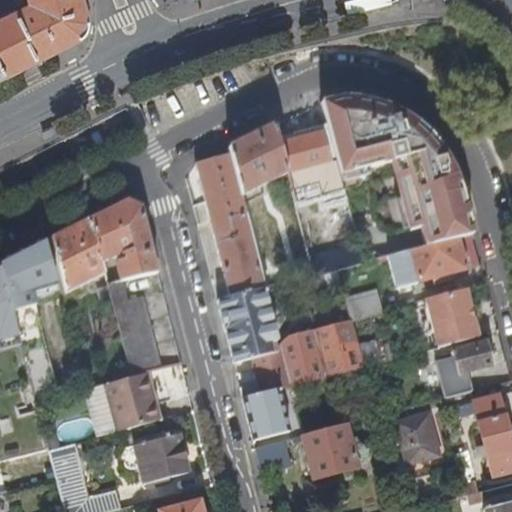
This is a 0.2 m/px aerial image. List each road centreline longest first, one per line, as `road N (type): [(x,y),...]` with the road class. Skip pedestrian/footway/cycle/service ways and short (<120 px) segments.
road 1 (residential): [(143,160),(302,80),(366,78),(427,105),(465,140),(486,182),(511,281)]
road 2 (residential): [(143,160),(243,511)]
road 3 (secondary): [(160,49),(332,0)]
road 4 (residential): [(0,230),(143,160)]
road 5 (secondary): [(0,126),(115,69)]
